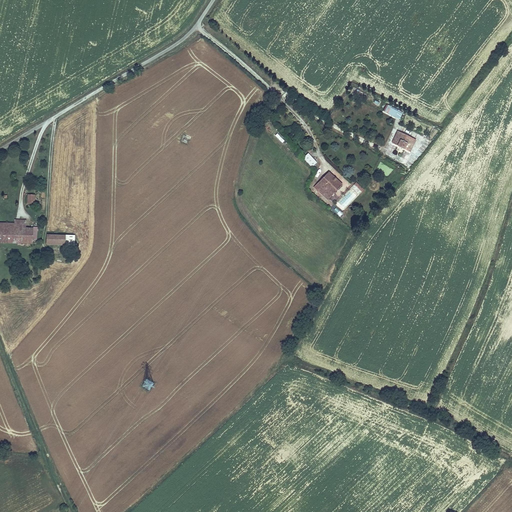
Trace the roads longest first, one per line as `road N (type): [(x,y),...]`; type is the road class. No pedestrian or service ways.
road 1 (unclassified): [(0,149),(181,40),(212,0)]
road 2 (track): [(73,511),(0,345)]
